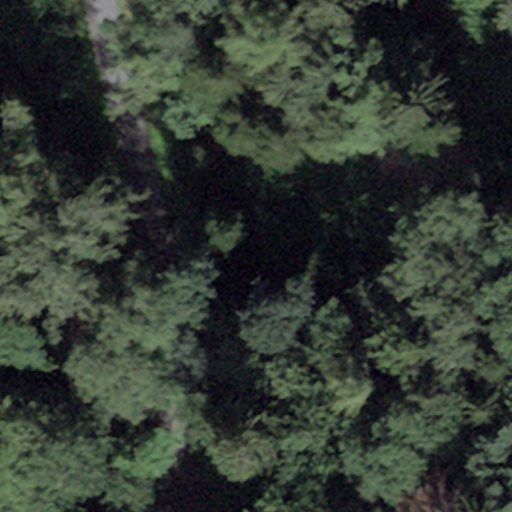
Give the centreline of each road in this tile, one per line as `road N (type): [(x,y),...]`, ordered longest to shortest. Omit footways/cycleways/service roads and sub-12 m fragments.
road 1 (unclassified): [(102,0),(151,207),(165,511)]
road 2 (track): [(157,287),(93,511)]
